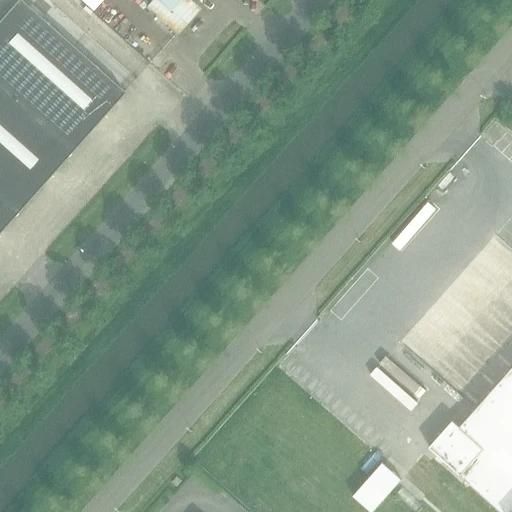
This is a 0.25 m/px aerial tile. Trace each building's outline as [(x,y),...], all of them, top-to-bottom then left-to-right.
[(0,231),(123,93),(18,0),(16,0),(0,18),(0,231)] [(187,0),(151,0),(146,7),(176,34),(198,10),(187,0)] [(459,331),(452,339),(486,369),(493,361),(459,331)] [(511,511),(511,369),(460,428),(453,422),(429,448),(500,511),(511,511)] [(353,484),(374,500),(403,465),(382,448),(353,484)]
